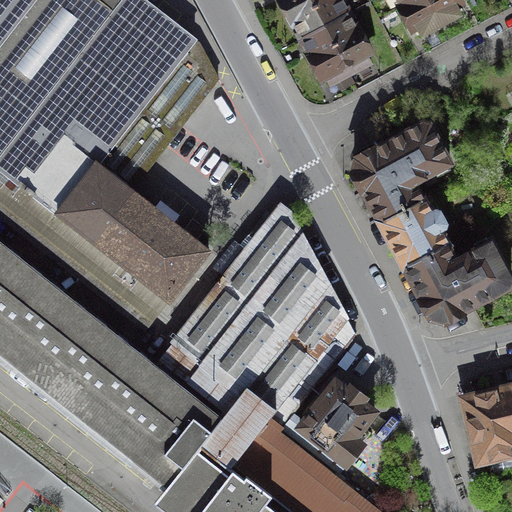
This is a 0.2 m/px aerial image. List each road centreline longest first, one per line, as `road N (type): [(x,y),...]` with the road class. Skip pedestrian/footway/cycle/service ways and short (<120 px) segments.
road 1 (residential): [(293,148),(511,31)]
road 2 (residential): [(404,366),(293,148)]
road 3 (residential): [(293,148),(214,0)]
road 4 (residential): [(453,511),(404,366)]
